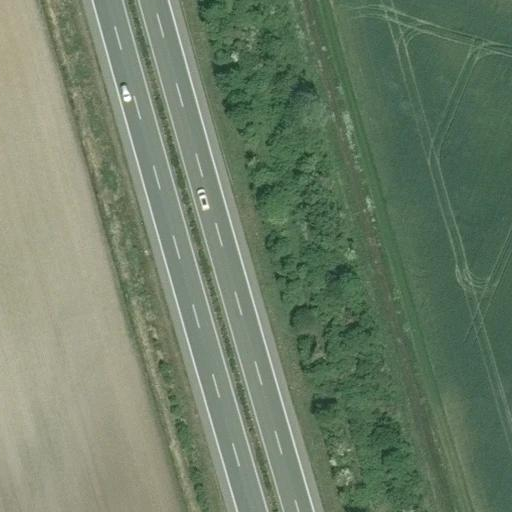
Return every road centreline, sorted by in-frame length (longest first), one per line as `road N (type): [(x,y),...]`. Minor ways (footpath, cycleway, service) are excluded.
road 1 (motorway): [(107,0),(252,511)]
road 2 (motorway): [(298,511),(153,0)]
